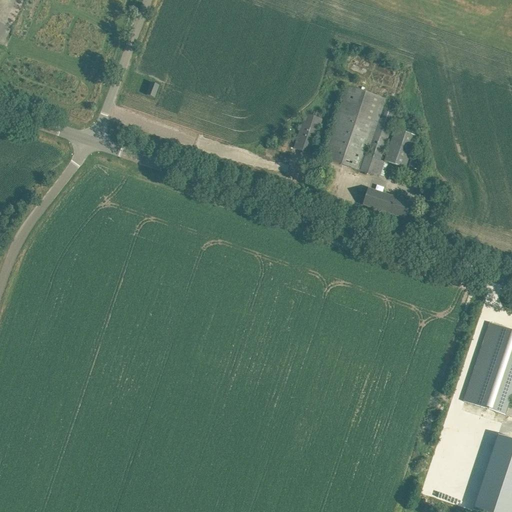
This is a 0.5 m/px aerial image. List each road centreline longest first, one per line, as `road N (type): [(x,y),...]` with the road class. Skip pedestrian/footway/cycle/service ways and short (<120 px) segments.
road 1 (tertiary): [(93,141),(511,282)]
road 2 (unclassified): [(0,292),(21,235),(93,141)]
road 3 (unclassified): [(93,141),(147,0)]
